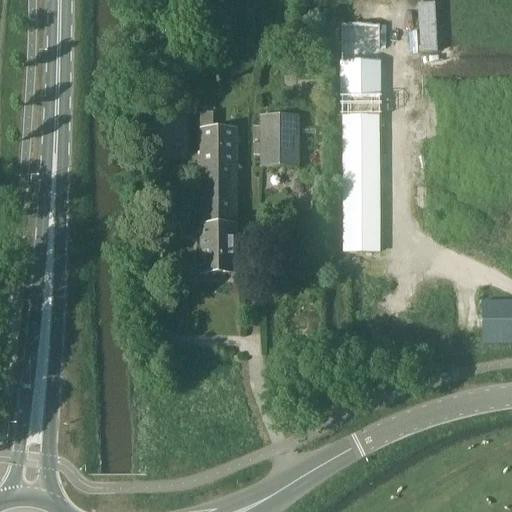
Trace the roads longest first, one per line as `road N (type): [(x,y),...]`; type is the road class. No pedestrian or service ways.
road 1 (primary): [(38,395),(57,0)]
road 2 (track): [(398,36),(399,237),(511,293)]
road 3 (tertiary): [(238,511),(355,446),(511,395)]
road 4 (track): [(390,511),(511,444)]
